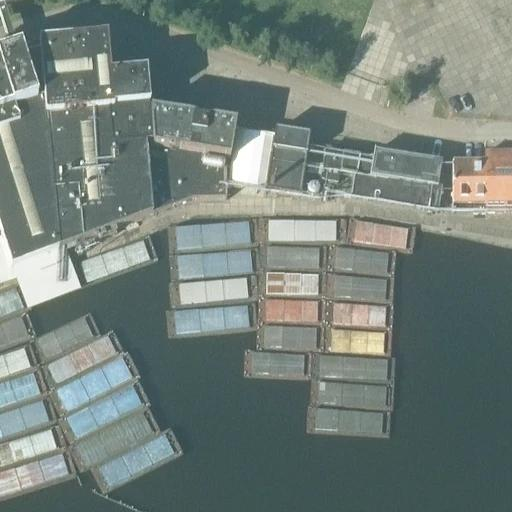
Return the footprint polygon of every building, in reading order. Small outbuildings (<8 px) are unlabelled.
[(0,0),(0,9),(4,8),(30,0),(0,0)] [(4,8),(0,9),(0,28),(10,57),(20,53),(4,8)] [(106,41),(39,47),(39,48),(20,53),(10,57),(0,60),(0,235),(11,270),(97,238),(99,242),(116,236),(114,232),(192,202),(226,202),(225,162),(229,163),(235,127),(150,113),(149,113),(145,75),(109,79),(106,41)] [(229,163),(226,186),(265,193),(271,154),(274,139),(234,133),(229,163)] [(265,193),(299,198),(309,139),(275,133),(274,139),(271,154),(265,193)] [(347,190),(349,188),(352,189),(350,201),(437,215),(441,191),(437,190),(441,165),(373,154),(372,160),(326,153),(322,173),(320,173),(322,166),(309,164),(307,175),(320,177),(320,174),(323,174),(321,183),(305,180),(301,199),(320,202),(321,201),(327,202),(330,184),(336,185),(338,175),(353,178),(353,183),(350,182),(347,180),(343,180),(340,182),(340,186),(341,189),(344,190),(347,190)] [(511,155),(484,156),(484,165),(451,165),(452,214),(474,213),(474,207),(484,206),(484,216),(511,214),(511,155)]
